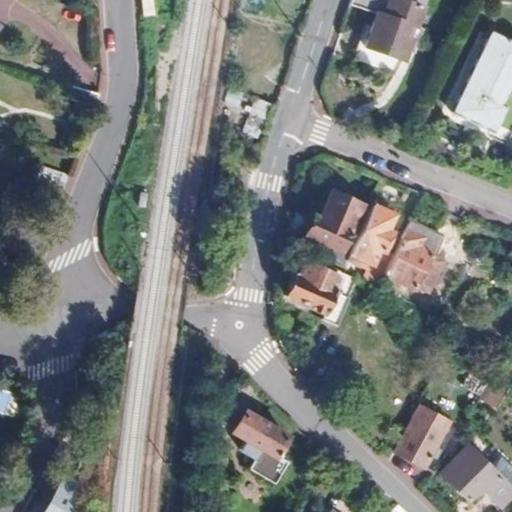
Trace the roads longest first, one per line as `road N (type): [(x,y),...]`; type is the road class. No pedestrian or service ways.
road 1 (residential): [(71,313),(70,235),(114,121),(121,66),(116,0)]
road 2 (residential): [(410,511),(282,388),(240,324)]
road 3 (residential): [(511,207),(287,125)]
road 4 (residential): [(240,324),(287,125)]
road 5 (residential): [(36,330),(50,402),(45,434),(0,511)]
road 6 (unknown): [(240,324),(208,389),(204,511)]
road 7 (unclassified): [(240,324),(125,310),(71,313)]
road 8 (residential): [(287,125),(327,0)]
